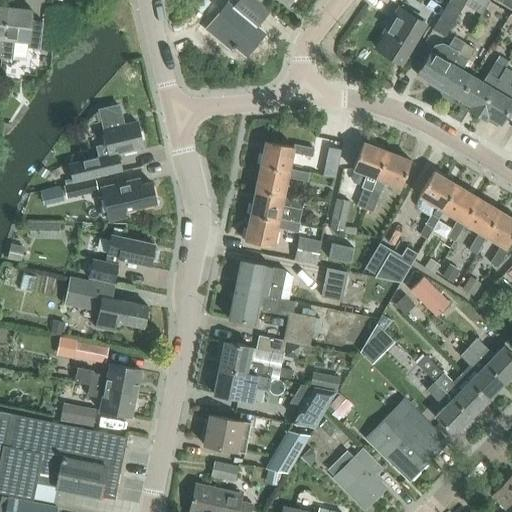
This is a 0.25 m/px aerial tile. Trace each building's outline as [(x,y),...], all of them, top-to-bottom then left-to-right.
[(231,26),(222,37),(246,57),(265,34),(256,27),(269,11),(255,0),(238,0),(233,8),(223,19),(231,26)] [(432,29),(445,36),(461,9),(466,0),(449,0),(448,2),(432,29)] [(511,0),(501,0),(500,2),(507,6),(511,9),(511,0)] [(8,6),(2,58),(13,59),(16,40),(28,41),(27,47),(40,49),(43,20),(31,19),(33,9),(23,8),(23,5),(21,2),(14,1),(8,6)] [(0,57),(2,58),(8,6),(0,5),(0,57)] [(424,24),(400,10),(398,9),(392,19),(391,19),(383,32),(390,37),(381,52),(402,65),(419,36),(418,35),(424,24)] [(470,34),(465,42),(474,48),(480,40),(470,34)] [(454,36),(447,48),(441,58),(430,51),(417,74),(438,86),(465,42),(454,36)] [(474,48),(465,42),(438,86),(458,99),(472,76),(461,70),(467,60),(474,48)] [(498,55),(495,61),(505,67),(509,62),(498,55)] [(482,82),(472,76),(458,99),(479,111),(505,67),(495,61),(482,82)] [(511,70),(505,67),(479,111),(500,124),(511,103),(511,87),(508,85),(511,78),(511,70)] [(85,160),(69,164),(73,182),(122,170),(118,154),(143,148),(136,121),(123,124),(118,105),(99,110),(107,145),(93,148),(95,158),(94,158),(89,159),(85,160)] [(0,123),(0,134),(3,135),(10,124),(0,123)] [(265,141),(260,166),(289,172),(290,169),(293,153),(312,157),(314,148),(295,144),(294,147),(265,141)] [(363,141),(352,169),(368,175),(356,205),(365,208),(387,151),(363,141)] [(387,151),(365,208),(373,211),(385,181),(401,188),(412,160),(387,151)] [(323,175),(335,177),(337,166),(325,163),(323,175)] [(41,166),(37,173),(44,178),(49,171),(41,166)] [(307,182),(309,173),(290,169),(289,172),(260,166),(255,191),(284,197),(285,193),(288,178),(307,182)] [(423,198),(418,205),(420,211),(430,217),(426,223),(431,227),(433,228),(443,211),(442,210),(457,184),(435,171),(419,196),(423,198)] [(66,198),(98,191),(95,178),(64,185),(66,198)] [(118,183),(118,184),(101,188),(109,221),(126,217),(125,211),(156,203),(151,182),(140,184),(139,178),(118,183)] [(457,184),(442,210),(443,211),(458,219),(447,236),(453,240),(455,241),(465,224),(463,223),(479,197),(457,184)] [(255,191),(250,215),(279,221),(279,218),(299,222),(303,201),(304,197),(285,193),(284,197),(255,191)] [(344,231),(350,200),(335,197),(329,228),(344,231)] [(479,197),(463,223),(465,224),(479,232),(469,249),(475,253),(476,254),(486,237),(485,236),(500,210),(479,197)] [(511,217),(500,210),(485,236),(486,237),(501,245),(491,262),(499,267),(509,250),(507,248),(511,240),(511,217)] [(250,216),(244,241),(273,247),(277,226),(297,230),(298,226),(299,222),(279,218),(279,221),(250,215),(250,216)] [(105,260),(92,258),(88,277),(113,282),(118,260),(150,267),(155,244),(123,237),(123,238),(112,236),(108,254),(107,254),(105,260)] [(317,264),(319,252),(321,241),(298,236),(294,259),(317,264)] [(354,247),(331,242),(328,258),(351,262),(354,247)] [(11,244),(8,259),(19,261),(22,247),(11,244)] [(375,273),(374,276),(400,281),(417,252),(406,246),(401,255),(390,248),(375,273)] [(429,257),(424,266),(434,272),(440,263),(429,257)] [(293,276),(286,271),(286,270),(240,261),(234,289),(288,300),(293,276)] [(448,264),(442,275),(452,281),(458,270),(448,264)] [(321,296),(342,300),(347,271),(326,267),(321,296)] [(451,302),(424,275),(410,289),(436,316),(451,302)] [(469,276),(463,286),(473,293),(479,282),(469,276)] [(69,277),(67,290),(88,295),(85,308),(99,311),(96,327),(115,331),(117,322),(143,328),(148,306),(116,300),(116,301),(111,299),(114,286),(69,277)] [(511,291),(498,277),(489,286),(508,305),(511,301),(511,291)] [(234,289),(228,318),(254,323),(257,308),(288,314),(283,340),(286,340),(309,345),(312,329),(315,316),(293,312),(295,301),(288,300),(234,289)] [(486,292),(476,302),(490,316),(500,306),(486,292)] [(405,295),(395,305),(403,314),(413,304),(405,295)] [(53,321),(50,332),(62,335),(64,323),(53,321)] [(360,352),(372,364),(394,342),(377,324),(360,352)] [(278,380),(286,340),(283,340),(259,335),(256,348),(224,341),(218,368),(270,378),(278,380)] [(476,338),(468,346),(505,382),(511,374),(511,354),(503,346),(493,355),(487,349),(487,348),(476,338)] [(108,347),(77,341),(74,357),(105,363),(108,347)] [(468,346),(460,355),(477,372),(468,381),(488,400),(505,382),(468,346)] [(488,400),(468,381),(460,389),(426,355),(417,364),(434,381),(471,417),(488,400)] [(73,380),(89,384),(136,394),(141,370),(110,363),(107,376),(94,373),(94,370),(76,367),(73,380)] [(254,387),(268,390),(270,378),(218,368),(212,394),(251,402),(254,387)] [(311,372),(309,386),(313,387),(336,391),(338,377),(311,372)] [(434,381),(426,389),(444,406),(434,416),(454,435),(471,417),(434,381)] [(131,417),(136,394),(89,384),(86,395),(101,398),(99,410),(131,417)] [(405,396),(422,414),(433,403),(415,386),(405,396)] [(302,404),(292,422),(315,426),(336,391),(313,387),(302,404)] [(337,395),(328,404),(339,414),(347,405),(337,395)] [(61,419),(93,425),(96,409),(64,403),(61,419)] [(410,480),(430,460),(428,458),(446,439),(411,405),(393,424),(384,416),(365,436),(390,460),(390,461),(410,480)] [(0,411),(0,447),(106,468),(116,470),(123,436),(0,411)] [(203,444),(245,452),(250,423),(252,415),(237,412),(235,419),(209,414),(203,444)] [(288,473),(310,435),(287,430),(265,468),(288,473)] [(308,446),(299,455),(309,465),(315,460),(314,451),(308,446)] [(106,468),(0,447),(0,491),(33,499),(36,483),(55,487),(55,488),(59,489),(100,497),(106,468)] [(364,509),(386,488),(377,479),(384,472),(361,449),(333,477),(364,509)] [(234,480),(238,466),(214,461),(211,475),(234,480)] [(267,469),(264,483),(277,485),(280,472),(267,469)] [(511,511),(511,474),(491,495),(508,511),(511,511)] [(36,483),(33,499),(56,503),(59,489),(55,488),(55,487),(36,483)] [(194,484),(187,511),(248,511),(250,504),(239,501),(240,494),(194,484)] [(1,495),(0,497),(0,511),(4,511),(8,496),(1,495)] [(55,511),(57,506),(8,496),(4,511),(55,511)]
